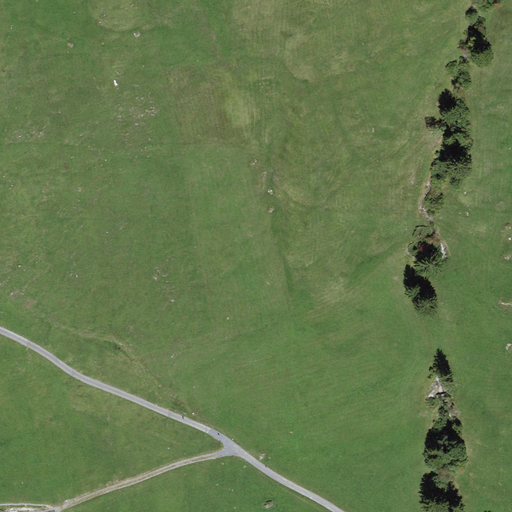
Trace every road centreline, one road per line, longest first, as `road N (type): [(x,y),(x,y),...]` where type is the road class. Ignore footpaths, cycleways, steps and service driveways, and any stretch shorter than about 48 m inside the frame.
road 1 (track): [(0,332),(82,379),(199,427),(337,511)]
road 2 (track): [(51,511),(235,451)]
